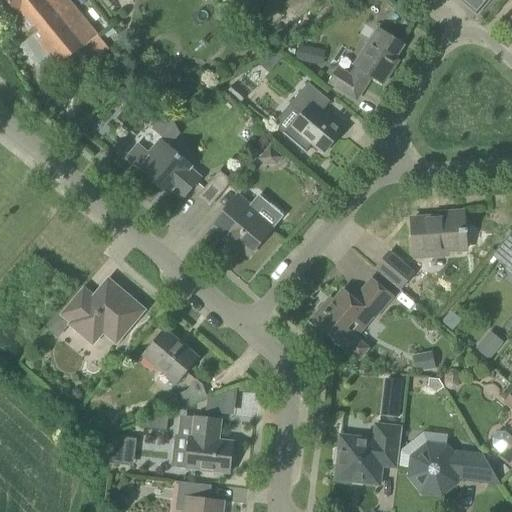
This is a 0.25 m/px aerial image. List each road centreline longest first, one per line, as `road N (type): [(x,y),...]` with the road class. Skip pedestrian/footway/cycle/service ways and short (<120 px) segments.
road 1 (residential): [(246,327),(382,168),(511,167)]
road 2 (residential): [(246,327),(0,116)]
road 3 (residential): [(276,511),(292,367),(246,327)]
